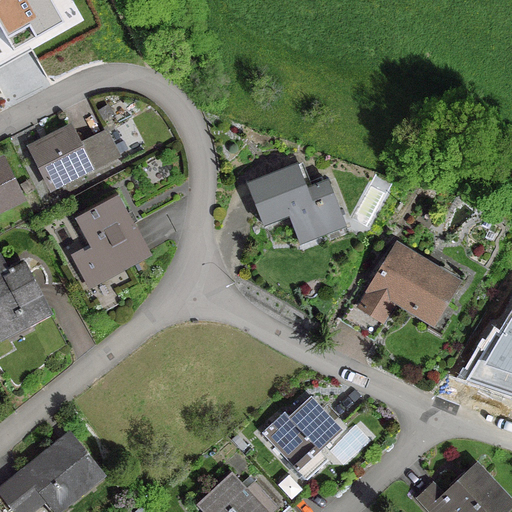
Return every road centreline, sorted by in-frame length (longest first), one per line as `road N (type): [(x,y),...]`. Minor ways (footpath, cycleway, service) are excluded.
road 1 (residential): [(0,126),(90,80),(122,76),(172,96),(195,136),(203,186),(187,280)]
road 2 (residential): [(187,280),(433,415)]
road 3 (residential): [(0,441),(160,314),(187,280)]
road 4 (residential): [(433,415),(420,438),(343,511)]
